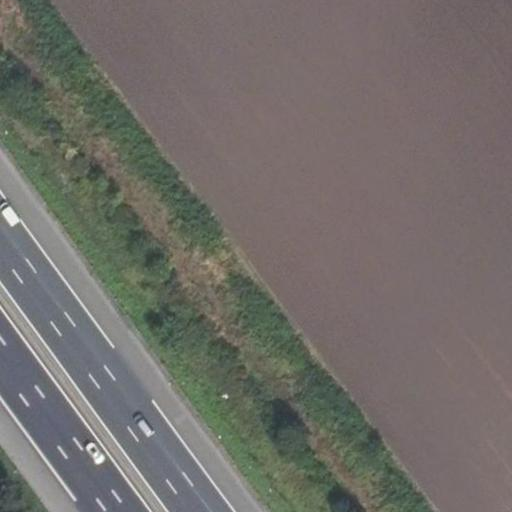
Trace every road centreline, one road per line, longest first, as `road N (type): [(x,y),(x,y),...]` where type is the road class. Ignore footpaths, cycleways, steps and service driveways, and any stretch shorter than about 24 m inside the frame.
road 1 (track): [(0,3),(373,511)]
road 2 (motorway): [(207,511),(0,230)]
road 3 (motorway): [(0,342),(128,511)]
